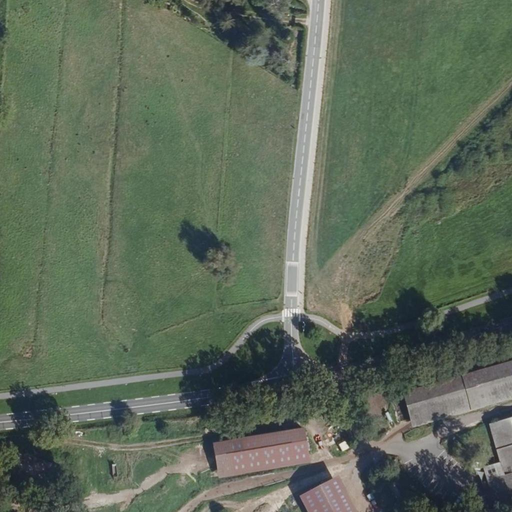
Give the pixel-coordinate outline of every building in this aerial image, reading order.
[(511,360),(402,393),(413,429),(511,398),(511,360)] [(389,402),(389,400),(388,398),(388,397),(387,395),(386,394),(384,392),(383,391),(381,390),(380,390),(378,389),(376,389),(374,389),(373,389),(371,390),(369,390),(368,391),(366,392),(365,394),(363,395),(362,396),(362,398),(361,400),(361,402),(361,403),(361,405),(361,407),(362,409),(362,410),(363,412),(365,413),(366,414),(367,416),(369,416),(371,417),(372,418),(374,418),(376,418),(378,418),(379,417),(381,417),(383,416),(384,415),(385,413),(387,412),(388,411),(388,409),(389,407),(389,405),(389,404),(389,402)] [(511,417),(490,424),(501,463),(511,495),(511,417)] [(305,428),(214,444),(219,478),(311,462),(305,428)] [(511,495),(501,463),(484,468),(496,511),(508,511),(511,511),(511,495)] [(356,511),(338,476),(299,496),(307,511),(356,511)]
